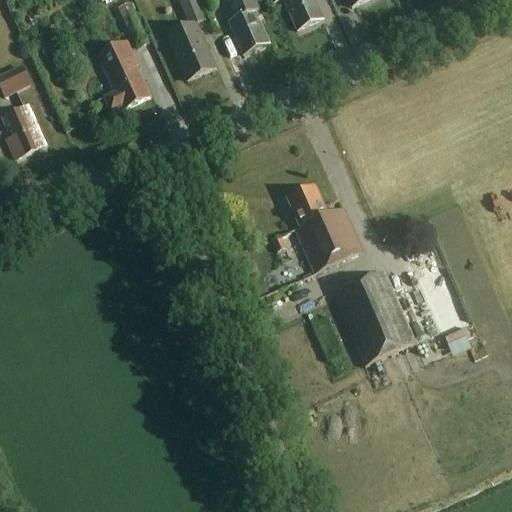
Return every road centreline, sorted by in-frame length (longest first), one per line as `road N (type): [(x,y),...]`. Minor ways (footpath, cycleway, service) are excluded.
road 1 (tertiary): [(158,157),(507,0)]
road 2 (tertiary): [(301,511),(158,157)]
road 3 (tertiary): [(0,228),(158,157)]
